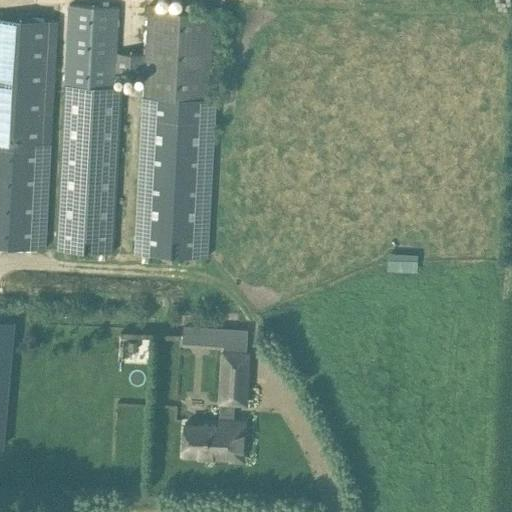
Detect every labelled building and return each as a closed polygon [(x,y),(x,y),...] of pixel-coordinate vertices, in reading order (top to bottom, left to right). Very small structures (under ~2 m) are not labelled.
[(57,249),(104,252),(114,253),(123,86),(115,86),(116,71),(144,73),(134,252),(209,256),(218,98),(210,97),(214,11),(147,8),(146,28),(145,54),(117,52),(118,27),(119,8),(70,5),(57,249)] [(0,245),(47,248),(47,247),(55,100),(59,20),(0,16),(0,245)] [(0,318),(0,446),(3,446),(14,319),(0,318)] [(184,325),(183,346),(223,349),(225,327),(184,325)] [(247,359),(223,357),(221,400),(245,401),(247,359)] [(248,418),(218,417),(217,422),(183,420),(181,455),(229,457),(229,461),(246,462),(248,418)]
